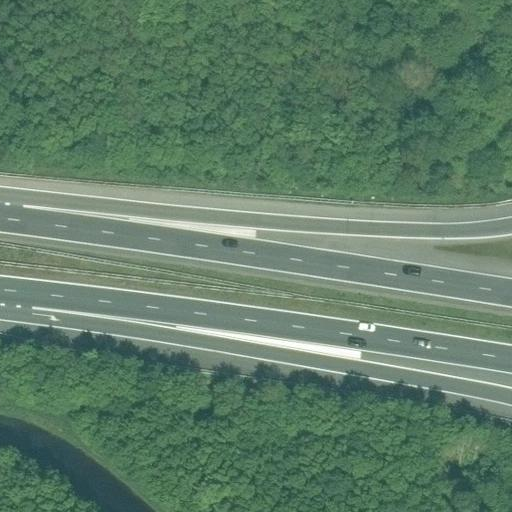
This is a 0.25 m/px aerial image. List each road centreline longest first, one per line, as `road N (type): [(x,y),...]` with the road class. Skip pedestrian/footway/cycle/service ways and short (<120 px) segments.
road 1 (motorway): [(511,295),(16,221)]
road 2 (motorway): [(511,228),(16,221)]
road 3 (motorway): [(31,294),(511,398)]
road 4 (motorway): [(31,294),(511,361)]
